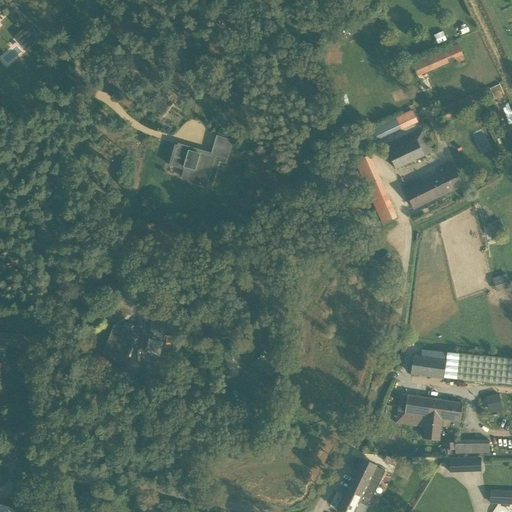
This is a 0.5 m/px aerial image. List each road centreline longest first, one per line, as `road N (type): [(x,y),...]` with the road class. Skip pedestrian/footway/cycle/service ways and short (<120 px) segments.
road 1 (residential): [(91,0),(54,264),(45,463)]
road 2 (unclassified): [(316,511),(383,387),(402,325),(402,254),(377,225)]
road 3 (track): [(286,0),(281,22),(344,191),(377,225)]
road 4 (tertiary): [(257,511),(45,463)]
